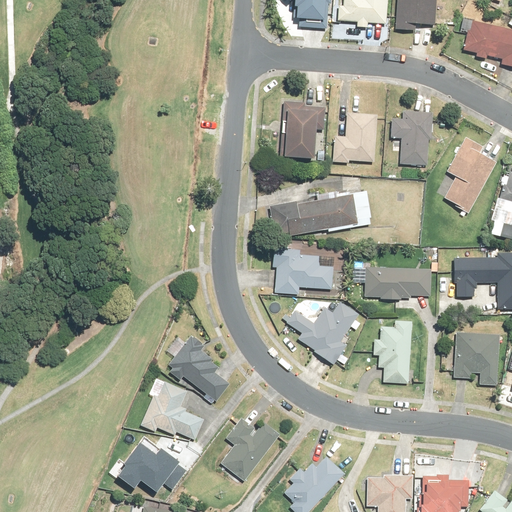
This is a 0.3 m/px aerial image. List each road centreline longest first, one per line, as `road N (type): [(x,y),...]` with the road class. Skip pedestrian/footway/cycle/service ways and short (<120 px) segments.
road 1 (residential): [(511,439),(313,402),(277,379),(246,338),(222,270),(241,52)]
road 2 (residential): [(511,115),(417,68),(241,52)]
